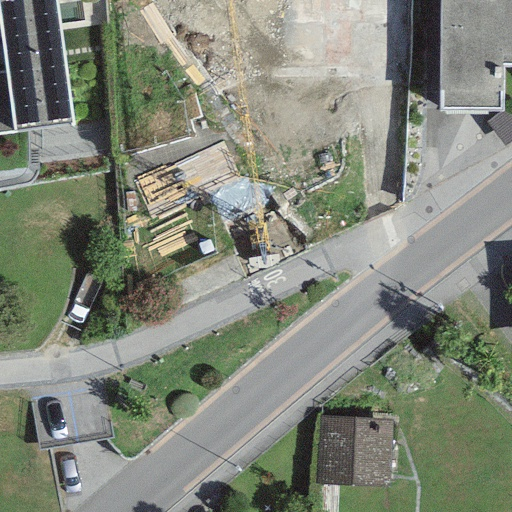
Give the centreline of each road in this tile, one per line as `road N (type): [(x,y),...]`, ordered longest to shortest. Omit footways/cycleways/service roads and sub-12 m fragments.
road 1 (residential): [(501,202),(74,375),(0,383)]
road 2 (residential): [(131,511),(501,202)]
road 3 (unknown): [(374,88),(383,248)]
